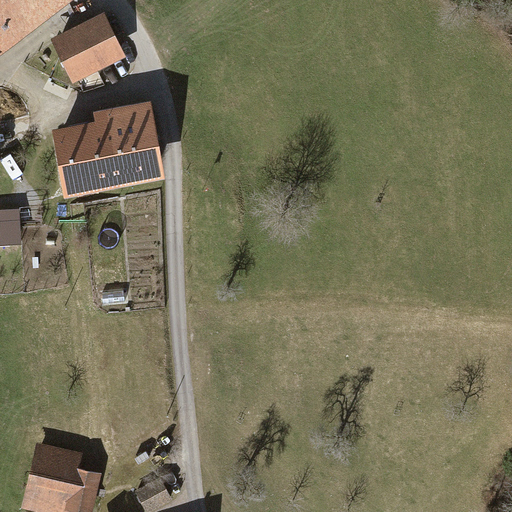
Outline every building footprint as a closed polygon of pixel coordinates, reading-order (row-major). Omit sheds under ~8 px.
[(0,0),(0,44),(62,0),(0,0)] [(106,14),(55,39),(78,83),(128,58),(106,14)] [(55,137),(62,188),(161,174),(153,112),(98,120),(100,131),(55,137)] [(16,207),(0,207),(0,243),(17,243),(16,207)] [(159,451),(151,438),(126,454),(134,467),(159,451)] [(21,510),(29,511),(67,511),(69,507),(90,511),(97,511),(107,470),(79,464),(81,453),(37,442),(21,510)] [(136,490),(149,511),(150,511),(175,498),(162,475),(136,490)]
